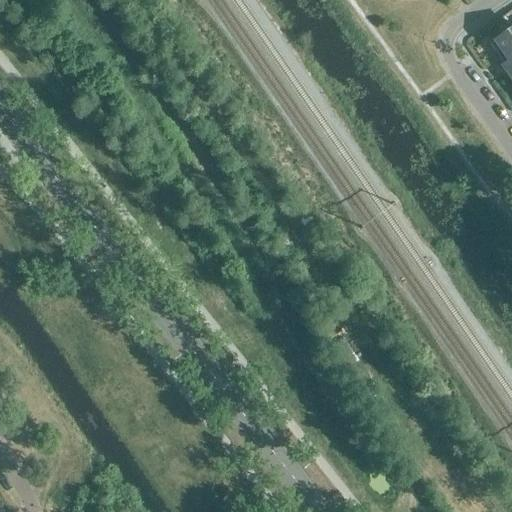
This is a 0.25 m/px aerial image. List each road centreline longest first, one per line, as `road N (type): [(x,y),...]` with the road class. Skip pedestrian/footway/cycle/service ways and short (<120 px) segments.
road 1 (secondary): [(319,511),(0,108)]
road 2 (residential): [(511,152),(448,59),(446,41)]
